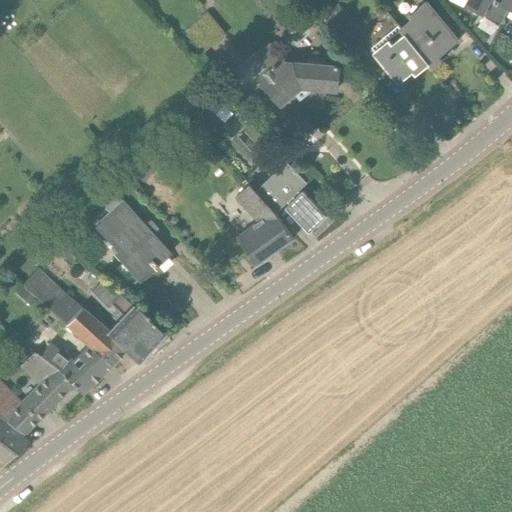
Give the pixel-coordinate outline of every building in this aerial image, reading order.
[(511,0),(468,0),(465,6),(500,23),(507,9),(511,10),(511,0)] [(399,29),(404,35),(429,65),(433,69),(442,62),(438,58),(459,41),(426,2),(409,16),(411,19),(399,29)] [(341,42),(358,28),(339,5),(322,20),(341,42)] [(416,75),(429,65),(404,35),(393,45),(389,40),(375,52),(400,83),(414,72),(416,75)] [(267,68),(256,78),(280,106),(302,87),(338,90),(340,65),(294,61),(286,62),(270,43),(256,55),(267,68)] [(290,160),(256,192),(276,214),(289,205),(286,208),(310,233),(327,217),(303,192),(298,193),(310,181),(290,160)] [(217,222),(225,230),(218,235),(234,259),(272,232),(257,211),(260,208),(246,193),(217,222)] [(100,243),(110,254),(115,249),(138,274),(149,263),(155,269),(158,267),(156,265),(169,253),(151,235),(158,229),(150,220),(144,225),(122,201),(93,227),(104,239),(100,243)] [(109,330),(127,348),(139,359),(163,333),(133,304),(119,295),(101,281),(91,291),(119,319),(109,330)] [(109,330),(81,307),(64,326),(88,348),(109,367),(112,364),(127,348),(109,330)] [(88,348),(73,360),(50,343),(40,356),(72,385),(81,395),(109,367),(88,348)] [(72,385),(40,356),(34,351),(19,367),(37,384),(21,400),(0,380),(0,418),(23,435),(72,385)] [(26,441),(0,422),(0,459),(4,462),(26,441)]
